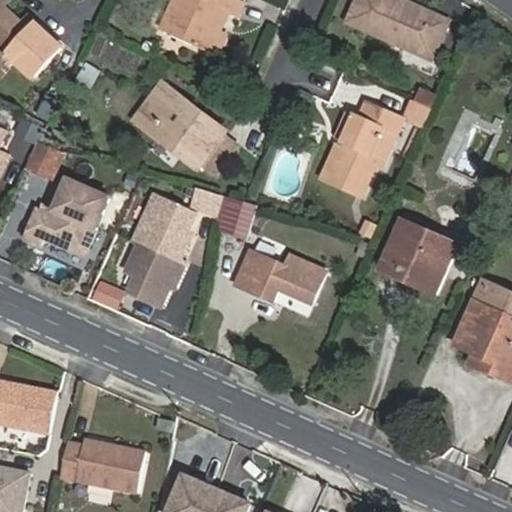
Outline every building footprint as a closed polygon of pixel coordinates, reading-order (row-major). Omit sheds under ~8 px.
[(34,34),(26,27),(5,9),(11,2),(9,0),(0,0),(0,62),(5,66),(12,57),(38,79),(64,48),(40,27),(34,34)] [(215,52),(224,29),(232,12),(240,15),(246,0),(176,0),(165,31),(215,52)] [(432,63),(447,27),(402,8),(400,12),(388,6),(391,0),(390,0),(358,0),(347,26),(432,63)] [(32,20),(26,27),(34,34),(40,27),(32,20)] [(230,32),(224,29),(215,52),(222,54),(230,32)] [(82,63),(76,87),(92,91),(99,67),(82,63)] [(165,84),(160,90),(209,128),(214,122),(165,84)] [(209,128),(160,90),(136,121),(198,171),(203,165),(216,175),(224,166),(211,155),(225,138),(228,133),(214,122),(209,128)] [(433,112),(439,99),(424,93),(419,106),(433,112)] [(356,120),(344,145),(348,147),(346,152),(338,149),(323,182),(363,200),(377,167),(386,171),(406,124),(367,106),(360,122),(356,120)] [(413,121),(427,127),(433,112),(419,106),(413,121)] [(336,142),(344,145),(356,120),(348,116),(336,142)] [(27,122),(21,134),(38,142),(43,130),(27,122)] [(0,161),(4,152),(12,137),(0,131),(0,161)] [(238,149),(225,138),(211,155),(224,166),(238,149)] [(68,153),(43,142),(31,170),(56,180),(68,153)] [(4,152),(0,161),(0,187),(1,188),(15,158),(4,152)] [(88,256),(114,202),(74,183),(57,220),(42,213),(30,240),(45,247),(49,239),(88,256)] [(218,222),(223,197),(204,191),(195,212),(218,222)] [(247,238),(255,206),(245,203),(226,197),(219,230),(247,238)] [(158,198),(138,243),(143,245),(184,263),(192,244),(188,243),(200,216),(158,198)] [(418,285),(439,294),(462,244),(407,219),(387,264),(421,279),(418,285)] [(184,263),(143,245),(130,273),(141,277),(133,294),(164,308),(176,281),(180,283),(188,266),(184,263)] [(315,306),(329,274),(293,258),(288,269),(252,253),(237,287),(276,304),(282,291),(315,306)] [(421,279),(387,264),(384,271),(418,285),(421,279)] [(511,292),(489,282),(461,342),(479,351),(501,362),(496,372),(511,379),(511,292)] [(94,304),(116,311),(124,290),(102,283),(94,304)] [(501,362),(479,351),(473,362),(496,372),(501,362)] [(0,421),(53,432),(62,390),(29,384),(28,390),(20,388),(21,382),(0,378),(0,421)] [(163,427),(176,430),(179,419),(165,417),(163,427)] [(72,440),(65,475),(142,490),(151,448),(118,442),(118,447),(110,445),(112,440),(89,436),(88,443),(72,440)] [(0,511),(23,511),(30,470),(0,464),(0,511)] [(247,511),(251,504),(179,473),(162,511),(247,511)]
